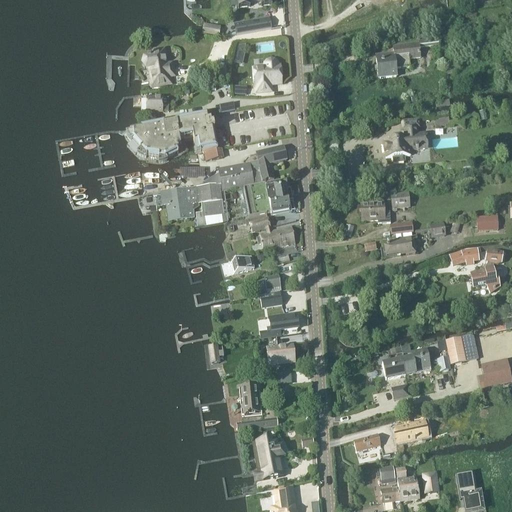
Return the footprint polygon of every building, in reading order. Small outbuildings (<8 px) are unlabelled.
[(236,35),(271,29),(269,19),(234,25),(236,35)] [(219,36),(219,34),(219,32),(220,29),(206,26),(205,27),(205,29),(205,30),(204,34),(212,35),(218,37),(219,36)] [(420,48),(435,47),(440,47),(439,39),(419,41),(420,45),(394,47),(394,48),(395,55),(383,56),(383,59),(377,60),(379,79),(397,78),(397,70),(410,68),(410,60),(421,59),(420,48)] [(169,63),(166,48),(148,51),(150,56),(143,57),(141,65),(146,71),(147,71),(151,90),(173,86),(172,79),(176,78),(174,62),(169,63)] [(278,68),(276,64),(274,62),(270,61),(267,62),(265,65),(264,68),(254,69),(255,86),(256,86),(257,93),(270,92),(270,85),(280,85),(279,68),(278,68)] [(161,113),(162,99),(147,99),(147,113),(161,113)] [(221,115),(235,112),(234,104),(220,107),(221,115)] [(435,128),(449,126),(447,113),(433,115),(435,128)] [(208,123),(207,118),(206,115),(175,121),(176,125),(164,128),(164,126),(163,123),(141,128),(142,131),(129,133),(126,134),(126,136),(128,139),(129,141),(131,142),(132,141),(140,150),(136,154),(138,156),(141,157),(144,158),(146,158),(147,157),(159,159),(158,164),(160,164),(163,164),(165,163),(168,162),(167,160),(175,155),(174,153),(178,151),(177,148),(180,147),(179,141),(193,138),(196,154),(217,150),(217,148),(221,147),(217,135),(216,135),(213,130),(214,130),(213,125),(211,125),(210,122),(208,123)] [(384,146),(383,146),(384,154),(385,154),(386,159),(393,158),(394,163),(403,162),(403,157),(411,156),(409,156),(409,151),(425,150),(424,135),(417,136),(417,134),(417,130),(420,130),(419,121),(404,122),(406,139),(384,141),(384,146)] [(201,214),(195,215),(197,228),(205,227),(222,224),(228,222),(227,215),(224,193),(245,189),(260,187),(260,184),(274,181),(271,165),(286,161),(283,148),(256,155),(258,162),(218,170),(218,175),(218,176),(197,188),(198,205),(200,205),(201,214)] [(205,163),(223,160),(221,151),(203,154),(205,163)] [(461,163),(453,163),(454,172),(462,171),(461,163)] [(260,187),(245,189),(251,220),(290,212),(288,200),(286,190),(287,190),(288,190),(287,185),(286,181),(285,181),(280,182),(260,187)] [(166,192),(160,193),(161,206),(166,206),(168,222),(193,220),(192,205),(198,205),(197,188),(166,192)] [(393,212),(397,211),(397,209),(410,208),(408,195),(392,196),(393,212)] [(385,214),(384,204),(361,205),(362,222),(379,221),(379,225),(391,224),(390,213),(385,214)] [(502,223),(501,218),(474,221),(475,233),(499,231),(499,224),(502,223)] [(271,233),(267,219),(249,224),(252,234),(266,230),(267,234),(260,236),(260,239),(256,240),(258,248),(253,249),(255,255),(263,253),(263,252),(264,252),(264,253),(296,245),(291,228),(271,233)] [(445,237),(443,224),(429,226),(429,228),(414,231),(415,234),(430,232),(431,239),(445,237)] [(412,225),(391,227),(392,235),(396,235),(412,233),(413,233),(412,225)] [(384,243),(383,243),(386,258),(406,255),(407,256),(415,255),(413,241),(417,241),(416,238),(413,238),(396,241),(384,243)] [(377,251),(375,244),(365,246),(366,253),(377,251)] [(493,270),(493,265),(500,264),(501,254),(495,250),(487,254),(485,262),(488,263),(486,269),(485,269),(485,272),(474,274),(470,276),(473,290),(486,287),(486,288),(490,294),(499,288),(497,278),(494,278),(493,270)] [(462,255),(451,259),(453,266),(465,263),(478,261),(477,251),(461,253),(462,255)] [(287,256),(278,259),(279,264),(289,262),(287,256)] [(255,271),(252,259),(230,265),(232,265),(235,275),(233,275),(233,276),(255,271)] [(279,277),(264,280),(266,290),(281,288),(279,277)] [(261,310),(282,307),(280,294),(267,296),(268,299),(260,300),(261,310)] [(268,331),(260,332),(261,340),(274,338),(281,337),(281,334),(280,331),(298,328),(296,314),(271,319),(272,326),(267,327),(268,331)] [(451,366),(466,363),(475,358),(470,337),(446,342),(451,366)] [(268,366),(294,364),(292,346),(266,349),(268,366)] [(402,356),(411,354),(409,346),(389,351),(390,357),(396,356),(402,355),(402,356)] [(223,358),(222,348),(217,348),(209,349),(212,365),(219,364),(218,358),(223,358)] [(430,369),(427,351),(411,354),(412,359),(402,361),(397,361),(397,362),(383,365),(383,364),(382,364),(386,381),(415,374),(415,375),(431,371),(431,369),(430,369)] [(439,375),(451,372),(448,359),(437,361),(439,375)] [(482,392),(488,391),(487,387),(510,383),(505,363),(483,368),(485,378),(479,379),(482,392)] [(243,390),(242,390),(242,397),(244,396),(246,414),(257,413),(254,386),(249,387),(249,385),(248,385),(248,387),(243,387),(243,390)] [(393,401),(410,398),(407,386),(391,389),(393,401)] [(238,432),(277,427),(276,419),(237,425),(236,426),(237,432),(238,432)] [(428,437),(425,422),(407,425),(407,426),(393,429),(394,438),(396,438),(397,444),(401,443),(400,437),(409,435),(410,441),(422,438),(428,437)] [(291,441),(297,439),(295,428),(289,430),(291,441)] [(356,453),(372,449),(372,448),(380,446),(377,436),(354,442),(356,453)] [(271,445),(270,439),(256,442),(259,455),(260,455),(262,467),(261,467),(262,472),(256,473),(258,481),(284,476),(283,468),(280,469),(278,458),(284,457),(282,447),(277,448),(276,444),(271,445)] [(302,448),(313,446),(312,440),(301,442),(302,448)] [(402,444),(397,445),(399,456),(405,455),(403,444),(402,444)] [(394,476),(393,469),(380,471),(381,482),(382,486),(395,484),(394,476)] [(407,479),(405,469),(395,470),(400,504),(419,501),(416,478),(407,479)] [(439,494),(436,473),(428,475),(430,495),(439,494)] [(472,474),(455,477),(460,502),(460,500),(462,500),(464,511),(475,511),(481,511),(479,496),(476,496),(472,474)] [(291,507),(289,487),(274,491),(276,509),(272,509),(272,511),(294,511),(294,507),(291,507)] [(382,505),(399,503),(397,489),(380,491),(382,505)] [(311,504),(311,511),(319,511),(318,503),(311,504)]
